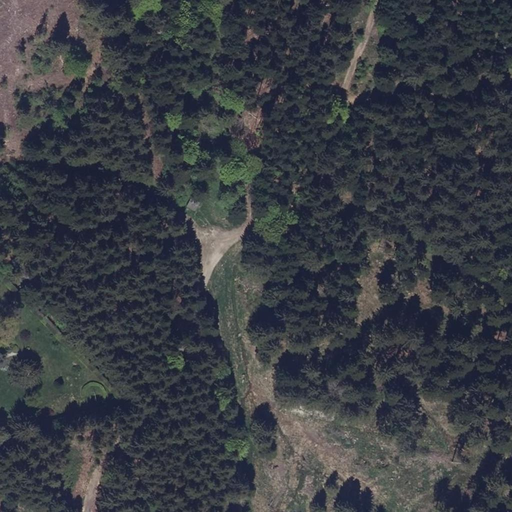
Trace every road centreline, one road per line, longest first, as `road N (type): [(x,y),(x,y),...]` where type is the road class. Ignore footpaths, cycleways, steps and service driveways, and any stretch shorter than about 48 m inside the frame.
road 1 (track): [(370,0),(338,122),(300,187),(276,215),(234,237),(218,262),(175,361),(106,468),(98,511)]
road 2 (track): [(0,163),(73,165),(126,179),(234,237)]
road 3 (track): [(338,122),(421,85),(511,27)]
